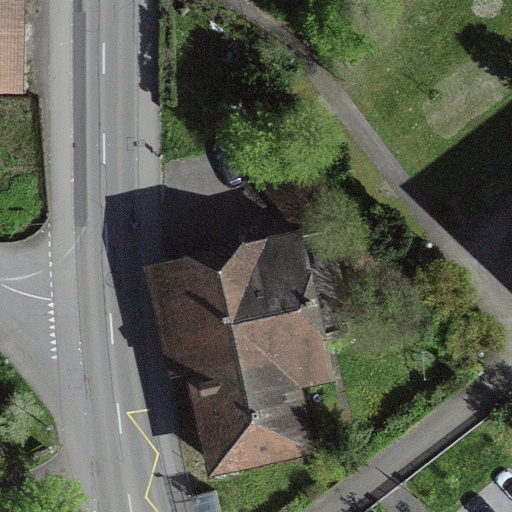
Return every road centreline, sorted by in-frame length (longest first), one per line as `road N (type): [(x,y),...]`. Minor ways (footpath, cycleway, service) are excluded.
road 1 (primary): [(103,0),(108,302)]
road 2 (primary): [(108,302),(131,511)]
